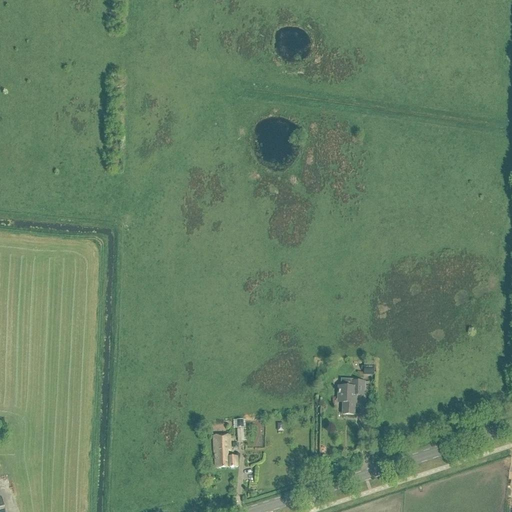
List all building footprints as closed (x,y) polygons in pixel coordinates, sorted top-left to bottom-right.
[(373,376),(373,374),(373,366),(373,363),(364,363),(364,366),(363,374),(363,376),(373,376)] [(363,397),(364,383),(353,382),(352,388),(338,388),(337,405),(342,405),(342,416),(354,416),(355,404),(356,404),(356,397),(363,397)] [(214,469),(217,469),(238,469),(237,457),(228,458),(228,451),(230,451),(230,437),(230,436),(227,436),(227,435),(214,436),(212,437),(212,454),(213,454),(213,462),(214,462),(214,469)] [(251,452),(260,452),(260,444),(251,445),(251,452)] [(38,473),(32,478),(37,484),(43,479),(38,473)]
